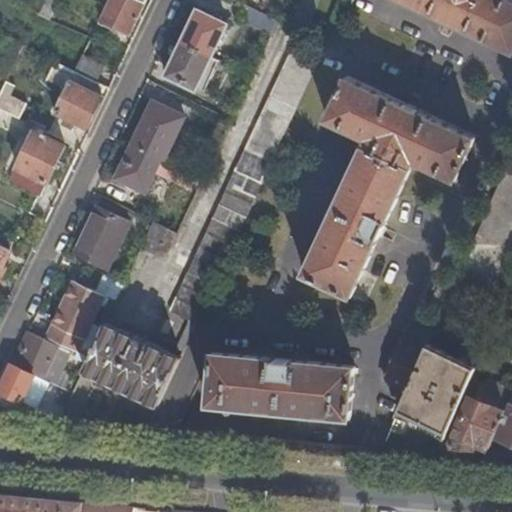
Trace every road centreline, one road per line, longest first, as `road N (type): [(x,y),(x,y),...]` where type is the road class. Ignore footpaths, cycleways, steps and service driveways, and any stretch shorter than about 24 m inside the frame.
road 1 (tertiary): [(0,451),(511,502)]
road 2 (residential): [(0,345),(176,0)]
